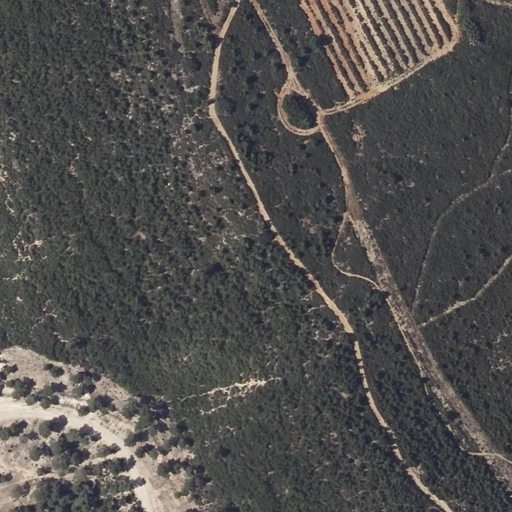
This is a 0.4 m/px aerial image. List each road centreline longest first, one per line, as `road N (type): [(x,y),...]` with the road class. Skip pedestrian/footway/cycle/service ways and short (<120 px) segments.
road 1 (track): [(236,0),(216,73),(219,118),(290,245),(355,328),(403,448),(463,511)]
road 2 (track): [(0,403),(48,405),(118,441),(136,463),(153,511)]
